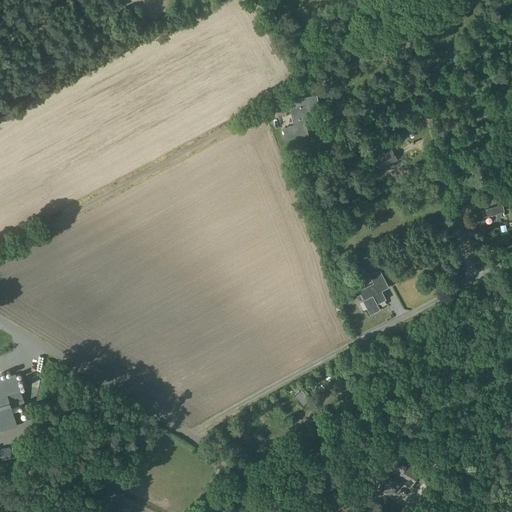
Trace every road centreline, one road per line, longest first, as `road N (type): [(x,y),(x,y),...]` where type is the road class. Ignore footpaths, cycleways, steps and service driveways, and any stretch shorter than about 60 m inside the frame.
road 1 (track): [(185,435),(472,277),(422,95),(439,46),(495,0)]
road 2 (unclassified): [(310,511),(0,321)]
road 3 (unknown): [(0,255),(262,107)]
